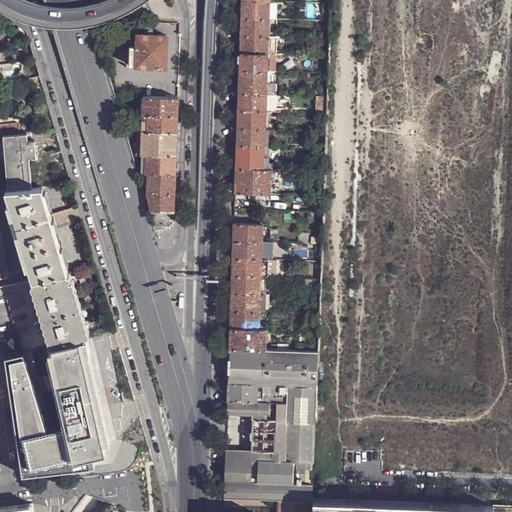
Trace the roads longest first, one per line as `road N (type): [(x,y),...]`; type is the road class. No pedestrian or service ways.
road 1 (residential): [(33,0),(184,511)]
road 2 (secondary): [(56,0),(192,446)]
road 3 (primary): [(193,375),(213,277),(221,0)]
road 4 (motorway): [(193,375),(211,0)]
road 5 (primary): [(193,375),(200,0)]
road 6 (secondary): [(182,0),(188,38),(180,237),(168,256),(145,242)]
road 7 (secondary): [(145,242),(74,0)]
road 8 (secondary): [(192,446),(145,242)]
road 9 (motorway): [(4,0),(69,16),(127,0)]
